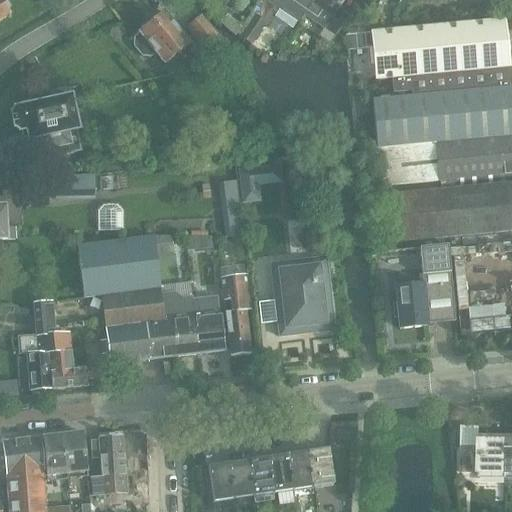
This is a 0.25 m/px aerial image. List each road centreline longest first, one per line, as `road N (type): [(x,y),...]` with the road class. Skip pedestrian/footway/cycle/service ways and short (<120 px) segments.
road 1 (residential): [(165,409),(511,376)]
road 2 (residential): [(165,409),(0,420)]
road 3 (residential): [(0,65),(103,0)]
